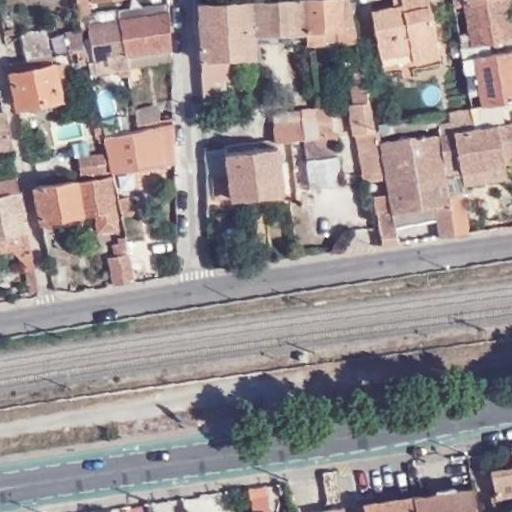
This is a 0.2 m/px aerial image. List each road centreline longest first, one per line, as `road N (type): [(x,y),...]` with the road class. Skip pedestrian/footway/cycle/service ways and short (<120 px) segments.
road 1 (primary): [(511,408),(0,489)]
road 2 (tertiary): [(511,242),(193,289)]
road 3 (residential): [(193,289),(181,0)]
road 4 (residential): [(0,66),(46,311)]
road 5 (tertiary): [(193,289),(46,311)]
